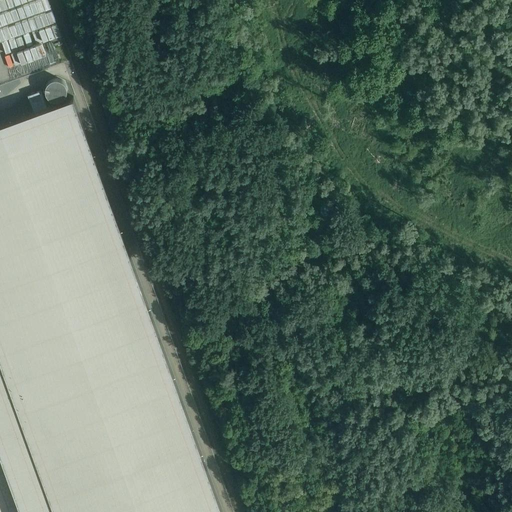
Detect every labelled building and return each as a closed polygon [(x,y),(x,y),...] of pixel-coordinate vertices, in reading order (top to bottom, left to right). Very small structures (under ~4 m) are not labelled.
[(14,55),(12,55),(16,68),(31,63),(27,51),(14,55)] [(60,98),(63,96),(66,92),(66,88),(66,84),(63,81),(60,78),(56,78),(52,78),(48,81),(46,84),(45,88),(46,92),(48,96),(52,98),(56,99),(60,98)] [(27,94),(33,110),(47,105),(41,89),(27,94)] [(83,93),(77,94),(81,106),(86,105),(83,93)] [(0,451),(21,511),(222,511),(73,96),(47,106),(34,111),(0,122),(0,451)]
